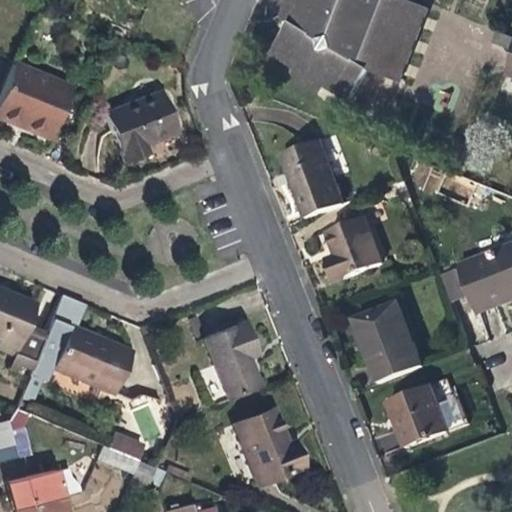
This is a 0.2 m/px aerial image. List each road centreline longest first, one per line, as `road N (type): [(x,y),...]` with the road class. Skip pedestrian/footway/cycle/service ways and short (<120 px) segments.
road 1 (residential): [(0,253),(133,306),(273,258)]
road 2 (residential): [(273,258),(367,511)]
road 3 (residential): [(235,157),(107,193),(0,149)]
road 4 (residential): [(240,0),(214,74),(235,157)]
